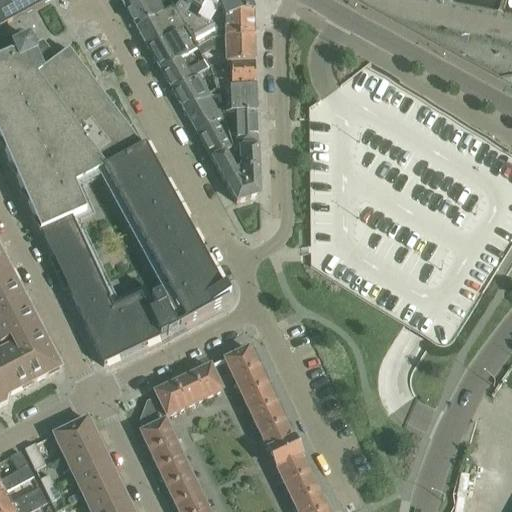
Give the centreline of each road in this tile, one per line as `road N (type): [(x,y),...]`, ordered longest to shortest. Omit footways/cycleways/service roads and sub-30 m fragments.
road 1 (residential): [(236,266),(92,0)]
road 2 (residential): [(236,266),(281,238),(287,225),(279,22),(291,0)]
road 3 (residential): [(313,0),(511,109)]
road 4 (residential): [(348,500),(257,308)]
road 5 (residential): [(94,394),(0,213)]
road 6 (tertiary): [(422,511),(457,415),(511,331)]
road 7 (residential): [(94,394),(257,308)]
road 8 (unclassified): [(376,0),(511,28)]
road 9 (residential): [(154,511),(94,394)]
